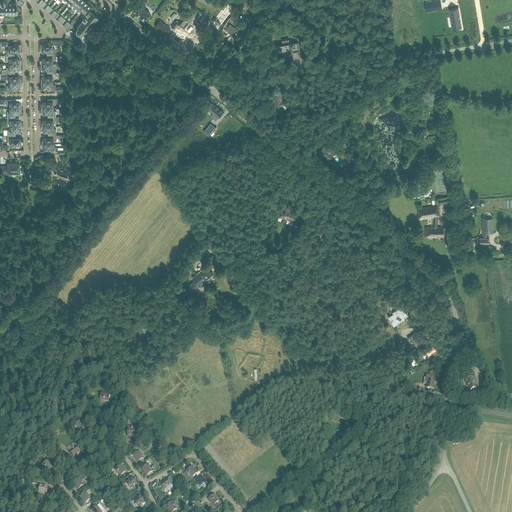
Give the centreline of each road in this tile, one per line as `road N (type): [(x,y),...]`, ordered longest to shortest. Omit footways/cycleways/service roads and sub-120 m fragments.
road 1 (unclassified): [(447,406),(458,334),(437,280),(209,91)]
road 2 (unclassified): [(209,91),(511,40)]
road 3 (track): [(209,91),(27,303)]
road 4 (track): [(437,280),(459,265),(464,247),(431,53)]
road 5 (residential): [(144,484),(124,456),(105,447),(65,478),(82,511)]
road 6 (residential): [(209,91),(101,0)]
road 7 (residential): [(144,484),(193,456),(239,511)]
road 8 (residential): [(26,154),(37,151),(36,38)]
